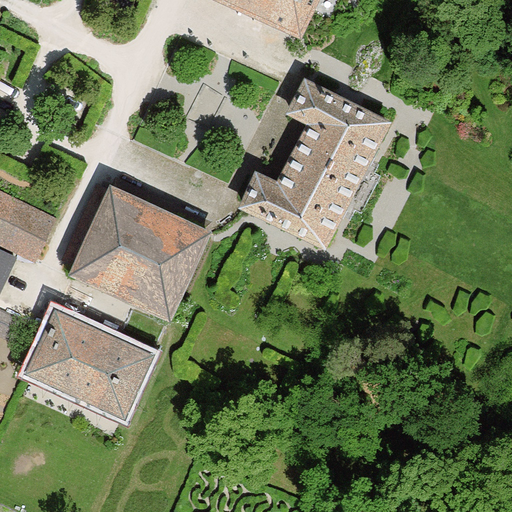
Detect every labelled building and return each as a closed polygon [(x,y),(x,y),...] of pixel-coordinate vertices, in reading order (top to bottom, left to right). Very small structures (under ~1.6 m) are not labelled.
[(217,0),(304,39),(321,0),(217,0)] [(256,173),(242,203),(323,244),(385,120),(305,80),(291,109),(311,119),(278,184),(256,173)] [(177,322),(215,238),(118,193),(79,277),(177,322)] [(0,194),(0,243),(20,254),(36,261),(56,221),(0,194)] [(0,251),(0,296),(17,260),(0,251)] [(0,329),(7,333),(17,311),(0,302),(0,329)] [(155,361),(62,318),(35,375),(128,418),(155,361)]
